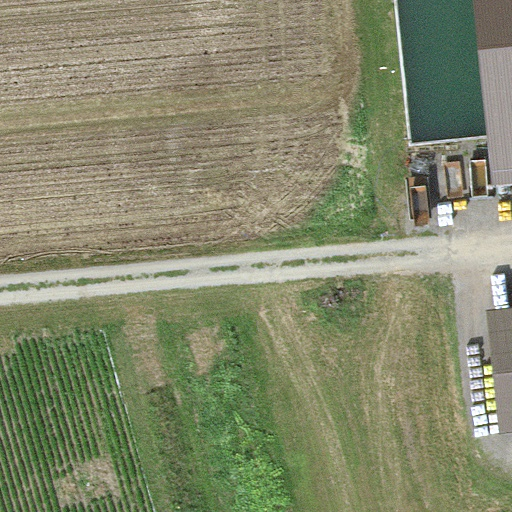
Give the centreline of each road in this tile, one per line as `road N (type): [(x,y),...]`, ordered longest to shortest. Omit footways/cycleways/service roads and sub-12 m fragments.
road 1 (track): [(511,245),(0,293)]
road 2 (unknown): [(473,249),(488,388),(511,416)]
